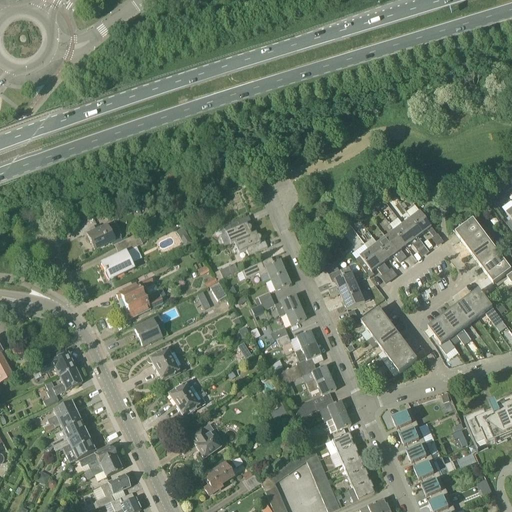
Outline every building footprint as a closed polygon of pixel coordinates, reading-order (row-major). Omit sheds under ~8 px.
[(176,214),(191,206),(186,195),(170,203),(176,214)] [(493,197),(488,201),(492,207),(498,203),(493,197)] [(376,207),(381,213),(385,209),(381,203),(376,207)] [(108,221),(117,217),(114,209),(105,214),(108,221)] [(437,236),(432,229),(432,228),(420,213),(412,220),(423,235),(428,231),(434,239),(437,236)] [(394,230),(402,224),(399,219),(391,225),(394,230)] [(414,241),(423,235),(412,220),(403,226),(414,241)] [(456,235),(461,242),(479,229),(474,222),(474,221),(455,235),(456,235)] [(230,223),(222,226),(223,228),(220,229),(222,234),(221,239),(224,247),(234,242),(235,243),(251,236),(250,233),(250,232),(251,230),(250,228),(249,228),(248,228),(246,225),(240,227),(238,222),(230,225),(230,223)] [(406,248),(414,241),(403,226),(395,232),(406,248)] [(87,237),(87,238),(86,239),(86,240),(87,241),(87,242),(88,243),(89,243),(90,243),(94,251),(113,242),(110,235),(114,233),(111,227),(107,229),(106,228),(99,231),(97,227),(90,231),(92,235),(87,237)] [(189,237),(183,229),(176,234),(181,242),(189,237)] [(466,249),(484,236),(479,229),(461,242),(466,249)] [(349,236),(343,232),(339,239),(345,242),(349,236)] [(398,254),(406,248),(395,232),(386,239),(398,254)] [(239,254),(241,253),(241,254),(246,251),(249,257),(257,254),(254,248),(261,245),(259,242),(260,241),(261,240),(260,238),(258,237),(257,237),(256,234),(251,236),(235,243),(239,254)] [(131,251),(143,245),(138,235),(126,241),(131,251)] [(472,257),(490,243),(484,236),(466,249),(472,257)] [(389,260),(398,254),(386,239),(378,245),(389,260)] [(477,264),(495,251),(490,243),(472,257),(477,264)] [(378,245),(369,252),(386,274),(390,272),(384,264),(389,260),(378,245)] [(108,281),(109,281),(109,282),(133,270),(123,251),(112,256),(113,259),(101,265),(105,274),(106,273),(110,280),(108,281)] [(483,271),(501,258),(495,251),(477,264),(483,271)] [(382,277),(386,274),(369,252),(356,261),(370,279),(374,276),(372,273),(377,270),(382,277)] [(488,278),(506,265),(501,258),(483,271),(488,278)] [(155,276),(168,270),(165,263),(152,269),(155,276)] [(270,280),(284,274),(279,263),(265,269),(264,269),(261,264),(242,272),(246,281),(258,275),(260,278),(268,274),(270,280)] [(335,264),(326,269),(329,277),(339,272),(335,264)] [(238,273),(237,269),(235,265),(214,274),(217,282),(238,273)] [(511,272),(506,265),(488,278),(493,285),(493,286),(511,272)] [(352,274),(349,268),(339,272),(329,277),(332,283),(334,282),(339,292),(356,285),(352,274)] [(284,274),(270,280),(276,293),(289,287),(284,274)] [(203,284),(206,289),(218,284),(214,277),(204,281),(205,283),(203,284)] [(124,307),(148,295),(145,289),(153,285),(150,279),(116,296),(118,301),(122,302),(124,307)] [(218,284),(210,289),(218,302),(226,297),(218,284)] [(343,302),(361,294),(356,285),(339,292),(343,302)] [(162,289),(148,295),(124,307),(129,314),(126,316),(128,321),(162,304),(160,299),(165,297),(162,289)] [(472,297),(485,315),(492,310),(493,310),(479,291),(479,292),(472,297)] [(202,294),(197,296),(200,305),(206,302),(202,294)] [(269,294),(258,299),(261,306),(271,301),(269,294)] [(361,294),(343,302),(348,312),(365,304),(361,294)] [(478,320),(485,315),(472,297),(465,302),(478,320)] [(286,316),(300,310),(294,298),(280,304),(274,306),(275,307),(280,319),(286,316)] [(264,312),(275,307),(274,306),(271,301),(261,306),(264,312)] [(471,326),(478,320),(465,302),(457,308),(471,326)] [(257,307),(251,310),(254,316),(264,312),(261,306),(257,307)] [(507,312),(503,307),(498,311),(501,316),(507,312)] [(464,331),(471,326),(457,308),(450,313),(464,331)] [(300,310),(286,316),(291,328),(305,322),(300,310)] [(352,321),(357,319),(354,311),(348,313),(352,321)] [(362,325),(367,332),(385,318),(380,311),(361,324),(362,325)] [(456,337),(463,331),(464,331),(450,313),(443,319),(456,337)] [(372,339),(390,325),(385,318),(367,332),(372,339)] [(142,347),(160,338),(156,330),(163,327),(159,319),(134,332),(142,347)] [(449,342),(456,337),(443,319),(436,324),(449,342)] [(429,329),(428,329),(442,348),(442,347),(449,342),(436,324),(429,329)] [(378,346),(396,333),(390,325),(372,339),(378,346)] [(245,328),(238,332),(242,339),(250,335),(245,328)] [(276,341),(287,336),(284,329),(273,334),(276,341)] [(301,351),(315,345),(310,333),(303,336),(296,339),(301,351)] [(378,346),(383,353),(401,340),(396,333),(378,346)] [(287,336),(276,341),(279,349),(291,344),(287,336)] [(407,347),(401,340),(383,353),(389,361),(407,347)] [(313,360),(320,357),(315,345),(301,351),(295,354),(299,363),(296,365),(297,367),(286,371),(284,368),(276,372),(280,380),(299,372),(314,366),(312,360),(313,360)] [(152,365),(156,372),(177,360),(174,354),(175,353),(172,347),(149,359),(148,360),(147,361),(147,362),(148,363),(148,364),(150,365),(151,365),(152,365)] [(412,354),(407,347),(389,361),(394,368),(412,354)] [(58,379),(75,371),(67,355),(66,356),(64,352),(54,357),(55,361),(37,369),(32,372),(36,380),(41,378),(41,377),(54,370),(58,379)] [(0,384),(12,377),(0,355),(0,354),(0,384)] [(394,368),(399,375),(418,362),(417,361),(412,354),(394,368)] [(177,360),(156,372),(160,379),(158,380),(160,384),(162,383),(162,384),(185,372),(182,366),(180,367),(177,360)] [(316,372),(303,378),(308,389),(330,380),(325,368),(318,371),(316,372)] [(62,385),(54,389),(57,396),(66,392),(81,385),(75,371),(58,379),(58,380),(59,379),(62,385)] [(299,372),(280,380),(283,386),(289,383),(290,384),(302,378),(299,372)] [(322,398),(329,395),(335,392),(330,380),(308,389),(310,394),(319,391),(322,398)] [(175,407),(196,394),(193,389),(194,387),(191,381),(168,395),(175,407)] [(245,394),(242,389),(234,394),(238,399),(245,394)] [(200,400),(196,394),(175,407),(180,414),(179,415),(178,416),(178,417),(179,418),(179,419),(181,420),(182,420),(183,419),(206,405),(202,399),(200,400)] [(511,394),(493,403),(495,406),(489,408),(491,411),(464,423),(478,455),(489,450),(488,448),(496,444),(497,446),(508,442),(507,440),(511,438),(511,437),(511,394)] [(443,405),(450,403),(448,395),(441,397),(443,405)] [(43,403),(46,408),(58,402),(56,397),(50,400),(43,403)] [(314,408),(298,414),(294,416),(298,422),(305,419),(317,413),(320,412),(326,423),(345,415),(340,403),(334,405),(332,400),(314,408)] [(295,409),(293,404),(292,402),(288,404),(294,416),(298,414),(295,409)] [(311,402),(300,407),(295,409),(298,414),(314,408),(311,402)] [(50,426),(75,413),(71,403),(52,411),(55,417),(47,421),(50,426)] [(402,436),(419,429),(411,410),(406,412),(406,414),(392,420),(395,429),(394,429),(394,430),(396,429),(397,432),(399,431),(402,436)] [(62,432),(81,424),(75,413),(50,426),(44,429),(46,434),(55,429),(60,426),(62,432)] [(328,428),(331,435),(337,433),(344,430),(351,427),(345,415),(326,423),(328,428)] [(52,445),(53,448),(62,444),(85,433),(81,424),(62,432),(56,435),(55,436),(58,441),(52,445)] [(429,425),(422,427),(426,444),(433,442),(429,425)] [(194,446),(199,454),(198,455),(198,456),(198,458),(198,459),(199,460),(201,461),(202,461),(204,460),(223,447),(209,426),(202,431),(202,430),(191,437),(196,445),(194,446)] [(409,453),(426,446),(419,429),(402,436),(399,437),(403,446),(402,446),(402,447),(403,446),(404,449),(407,448),(409,453)] [(71,451),(89,442),(85,433),(62,444),(53,448),(56,453),(69,446),(71,451)] [(348,435),(332,442),(330,443),(325,445),(330,457),(337,454),(353,447),(348,435)] [(317,447),(318,448),(325,445),(330,443),(328,437),(315,442),(317,447)] [(89,442),(71,451),(75,459),(70,461),(72,464),(95,453),(89,442)] [(306,463),(317,456),(312,444),(294,456),(302,466),(306,463)] [(416,470),(434,463),(426,446),(409,453),(407,454),(410,463),(409,463),(409,464),(410,463),(412,466),(414,465),(416,470)] [(99,466),(116,459),(111,447),(101,452),(78,462),(81,468),(85,466),(88,472),(99,466)] [(337,454),(342,466),(358,459),(353,447),(337,454)] [(297,469),(302,466),(294,456),(290,459),(297,469)] [(308,468),(320,463),(317,456),(306,463),(308,468)] [(474,456),(464,460),(468,468),(477,464),(474,456)] [(221,485),(232,478),(239,474),(236,469),(243,465),(238,457),(231,462),(205,479),(209,486),(204,489),(209,497),(223,488),(221,485)] [(97,482),(105,479),(122,471),(121,470),(121,468),(120,465),(119,465),(116,459),(99,466),(88,472),(84,473),(87,480),(94,476),(97,482)] [(292,472),(297,469),(290,459),(285,462),(292,472)] [(347,478),(363,471),(358,459),(342,466),(347,478)] [(424,487),(441,479),(449,476),(442,459),(434,463),(416,470),(414,471),(418,480),(416,480),(416,481),(418,480),(419,483),(422,482),(424,487)] [(288,476),(292,472),(285,462),(281,466),(288,476)] [(311,474),(322,468),(320,463),(308,468),(311,474)] [(283,479),(288,476),(281,466),(276,469),(283,479)] [(313,479),(324,474),(322,468),(311,474),(313,479)] [(278,482),(283,479),(276,469),(272,472),(278,482)] [(245,481),(253,477),(250,471),(243,476),(245,481)] [(352,490),(369,483),(363,471),(347,478),(352,490)] [(275,485),(278,482),(272,472),(259,481),(275,485)] [(315,484),(327,479),(324,474),(313,479),(315,484)] [(113,497),(123,492),(130,489),(124,477),(99,487),(100,489),(93,493),(97,502),(95,503),(98,510),(105,506),(113,502),(111,497),(113,497)] [(254,477),(248,483),(253,487),(259,481),(254,477)] [(317,489),(329,483),(327,479),(315,484),(317,489)] [(431,504),(449,497),(441,479),(424,487),(421,488),(425,496),(424,497),(424,498),(425,497),(426,500),(429,499),(431,504)] [(275,485),(259,481),(265,495),(277,490),(275,485)] [(486,481),(476,485),(479,492),(489,488),(486,481)] [(320,494),(331,490),(329,483),(317,489),(320,494)] [(353,490),(358,502),(374,495),(369,483),(352,490),(353,490)] [(268,500),(279,495),(277,490),(265,495),(268,500)] [(322,499),(333,495),(331,490),(320,494),(322,499)] [(107,511),(120,511),(122,511),(140,511),(141,511),(135,499),(134,499),(132,494),(123,499),(114,503),(113,502),(105,506),(107,511)] [(270,505),(281,500),(279,495),(268,500),(270,505)] [(324,505),(335,500),(333,495),(322,499),(324,505)] [(455,511),(449,497),(431,504),(429,505),(431,511),(455,511)] [(272,511),(284,506),(281,500),(270,505),(272,511)] [(326,510),(337,505),(335,500),(324,505),(326,510)] [(387,511),(383,501),(359,511),(387,511)]
